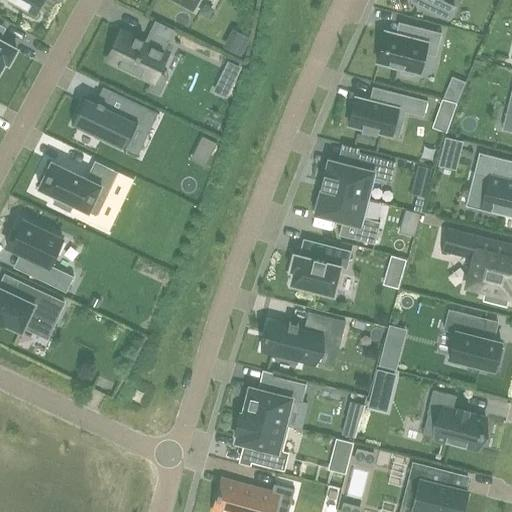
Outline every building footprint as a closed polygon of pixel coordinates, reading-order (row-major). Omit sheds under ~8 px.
[(12,0),(36,12),(42,0),(12,0)] [(421,0),(419,6),(448,20),(454,7),(441,1),(441,0),(421,0)] [(414,26),(411,38),(384,31),(376,62),(402,68),(401,72),(414,75),(415,72),(419,72),(424,53),(435,56),(441,33),(414,26)] [(164,51),(169,40),(149,31),(144,42),(121,31),(107,60),(153,82),(167,53),(164,51)] [(0,69),(5,61),(8,63),(16,49),(0,40),(0,69)] [(228,63),(222,74),(233,79),(238,68),(228,63)] [(427,100),(384,90),(380,104),(355,97),(348,125),(362,128),(361,131),(376,134),(377,132),(391,135),(397,110),(423,116),(427,100)] [(72,122),(71,124),(74,125),(74,127),(75,128),(76,126),(101,138),(102,139),(116,145),(119,147),(118,148),(120,149),(121,147),(122,148),(124,149),(125,147),(124,147),(124,146),(135,122),(139,124),(144,113),(154,117),(156,113),(155,113),(154,115),(145,111),(147,108),(110,91),(103,106),(95,101),(86,97),(78,113),(76,112),(75,113),(77,114),(74,120),(73,123),(72,122)] [(456,103),(459,96),(447,91),(444,99),(456,103)] [(442,99),(439,110),(452,114),(456,104),(456,103),(442,99)] [(442,149),(457,153),(459,141),(445,138),(442,149)] [(324,174),(320,187),(369,199),(374,177),(390,181),(395,162),(357,152),(353,167),(347,165),(346,165),(337,163),(329,161),(326,174),(324,174)] [(511,160),(479,152),(474,173),(489,177),(482,207),(511,214),(511,160)] [(51,161),(38,188),(56,197),(53,203),(70,211),(73,205),(96,216),(117,172),(95,161),(87,177),(83,176),(84,175),(73,170),(72,171),(51,161)] [(317,195),(312,212),(334,217),(334,218),(335,218),(339,219),(340,220),(340,219),(342,220),(338,235),(374,244),(380,222),(364,218),(369,199),(320,187),(320,188),(322,188),(320,196),(317,195)] [(13,231),(6,246),(35,260),(28,274),(66,292),(73,276),(50,265),(62,239),(22,220),(17,232),(13,231)] [(447,227),(441,250),(474,258),(467,285),(488,290),(485,300),(504,305),(506,295),(510,296),(511,288),(511,243),(480,235),(447,227)] [(333,295),(340,267),(346,269),(351,251),(322,243),(319,254),(314,253),(313,259),(293,254),(289,271),(293,272),(290,284),(333,295)] [(397,287),(405,260),(391,257),(384,283),(397,287)] [(53,325),(64,304),(19,282),(13,294),(0,287),(0,322),(5,325),(5,324),(19,331),(20,332),(21,330),(29,314),(53,325)] [(449,310),(444,329),(455,332),(449,358),(452,359),(451,362),(463,365),(464,362),(494,369),(495,364),(499,365),(503,348),(499,347),(500,342),(480,337),(484,319),(449,310)] [(334,349),(338,336),(344,338),(348,322),(315,314),(310,333),(297,329),(297,327),(288,325),(288,327),(270,322),(266,334),(265,334),(264,339),(265,339),(263,350),(276,353),(275,357),(297,363),(298,359),(315,363),(319,345),(334,349)] [(240,414),(287,426),(294,399),(300,401),(304,384),(269,376),(265,391),(249,387),(242,413),(240,413),(240,414)] [(477,449),(485,418),(467,413),(468,411),(458,409),(457,411),(452,410),(456,396),(432,390),(426,413),(440,417),(435,438),(477,449)] [(354,436),(363,406),(352,403),(342,434),(354,436)] [(283,441),(287,426),(240,414),(235,433),(237,434),(235,441),(252,446),(248,461),(283,470),(287,453),(281,451),(283,441)] [(461,511),(467,492),(465,491),(447,487),(450,472),(412,462),(407,479),(419,482),(411,511),(416,511),(461,511)] [(288,511),(294,489),(273,483),(271,492),(221,479),(213,511),(273,511),(274,508),(288,511)]
